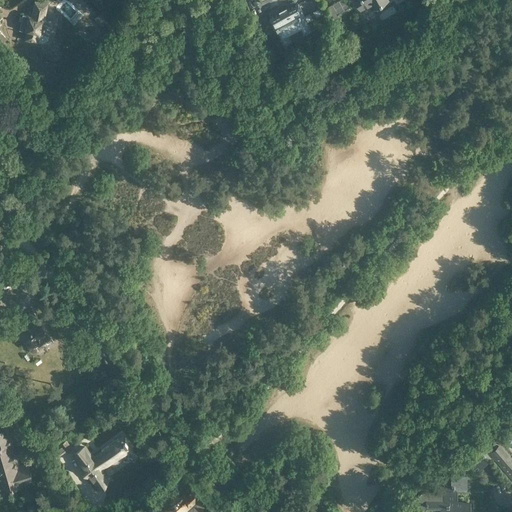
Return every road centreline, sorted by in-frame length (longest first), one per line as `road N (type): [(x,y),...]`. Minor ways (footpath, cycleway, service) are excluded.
road 1 (track): [(0,199),(181,438),(194,458),(187,464)]
road 2 (track): [(31,134),(82,107),(131,64),(157,0)]
